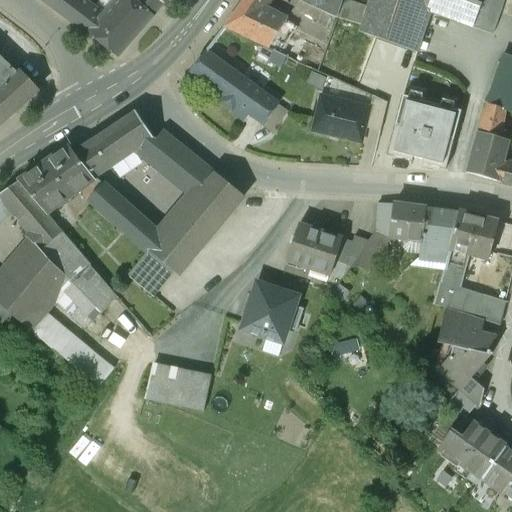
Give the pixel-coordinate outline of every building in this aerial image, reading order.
[(44,0),(65,15),(75,0),(44,0)] [(118,56),(153,17),(133,2),(130,0),(116,0),(101,18),(91,11),(75,0),(65,15),(89,33),(118,56)] [(101,18),(116,0),(100,0),(91,11),(101,18)] [(134,0),(133,2),(153,17),(163,4),(158,0),(134,0)] [(252,0),(244,0),(225,27),(244,37),(245,36),(266,46),(283,19),(263,7),(252,0)] [(281,0),(296,9),(300,2),(299,2),(300,0),(281,0)] [(300,0),(299,2),(300,2),(336,18),(341,5),(331,0),(300,0)] [(343,0),(342,0),(341,5),(336,18),(367,27),(373,9),(343,0)] [(375,0),(373,9),(367,27),(361,45),(383,53),(387,43),(406,50),(418,53),(431,12),(471,27),(481,4),(471,0),(375,0)] [(482,0),(481,4),(471,27),(493,35),(504,0),(482,0)] [(361,45),(367,27),(336,18),(300,2),(296,9),(361,45)] [(269,63),(281,68),(286,57),(274,51),(269,63)] [(191,71),(227,98),(241,79),(205,53),(191,71)] [(511,58),(503,55),(493,85),(511,89),(511,58)] [(17,74),(0,57),(0,124),(39,90),(20,70),(17,74)] [(311,73),(306,86),(320,92),(325,80),(311,73)] [(241,79),(227,98),(264,125),(277,107),(241,79)] [(511,89),(493,85),(486,103),(504,110),(504,111),(511,112),(511,89)] [(312,132),(361,144),(365,127),(369,109),(320,96),(312,132)] [(372,96),(369,109),(365,127),(380,130),(387,103),(372,96)] [(421,163),(445,170),(461,111),(403,96),(387,155),(412,161),(413,157),(422,160),(421,163)] [(473,153),(504,160),(509,141),(499,139),(504,111),(504,110),(486,103),(473,153)] [(277,107),(264,125),(274,133),(287,114),(277,107)] [(122,122),(74,154),(94,178),(137,149),(153,138),(152,137),(136,112),(122,122)] [(165,165),(193,188),(210,169),(163,131),(156,138),(152,136),(152,137),(153,138),(137,149),(160,168),(163,167),(165,165)] [(70,146),(17,182),(45,214),(96,179),(94,178),(74,154),(70,146)] [(467,174),(497,182),(503,163),(504,160),(473,153),(467,174)] [(511,186),(511,165),(503,163),(497,182),(511,186)] [(210,169),(193,188),(157,232),(103,185),(88,201),(147,254),(129,277),(157,301),(244,197),(210,169)] [(61,234),(45,214),(17,182),(0,194),(0,222),(14,212),(31,233),(26,237),(30,240),(0,276),(44,313),(54,302),(74,279),(89,265),(62,233),(61,234)] [(377,204),(376,231),(390,237),(394,205),(394,204),(377,204)] [(425,208),(394,204),(394,205),(390,237),(403,239),(421,241),(425,208)] [(421,241),(450,245),(458,212),(425,208),(421,241)] [(498,223),(458,212),(450,245),(449,248),(469,253),(488,258),(498,223)] [(342,239),(299,224),(286,261),(330,275),(334,261),(342,239)] [(368,242),(356,259),(354,262),(368,273),(390,238),(390,237),(376,231),(368,242)] [(342,239),(334,261),(346,265),(349,257),(356,259),(368,242),(355,237),(353,242),(342,239)] [(408,253),(418,254),(421,241),(403,239),(402,248),(408,253)] [(449,248),(450,245),(421,241),(418,254),(415,267),(404,287),(434,305),(437,294),(449,248)] [(469,253),(449,248),(437,294),(457,299),(459,288),(469,253)] [(117,297),(89,265),(74,279),(54,302),(85,330),(117,297)] [(44,313),(0,276),(0,304),(9,311),(8,312),(11,314),(53,349),(67,333),(44,314),(44,313)] [(327,299),(339,309),(353,290),(340,281),(327,299)] [(278,293),(256,286),(241,330),(266,338),(268,334),(284,339),(288,329),(296,332),(304,309),(295,307),(298,297),(279,290),(278,293)] [(437,294),(434,305),(446,309),(474,318),(481,295),(459,288),(457,299),(437,294)] [(474,318),(479,320),(499,326),(505,303),(481,295),(474,318)] [(360,298),(352,307),(368,321),(376,312),(360,298)] [(0,326),(11,314),(8,312),(9,311),(0,304),(0,326)] [(474,375),(493,354),(491,352),(495,338),(476,333),(479,320),(474,318),(446,309),(437,343),(453,347),(451,355),(447,359),(449,361),(445,377),(459,389),(460,388),(461,389),(474,374),(474,375)] [(67,333),(53,349),(99,387),(112,371),(67,333)] [(211,378),(152,366),(144,402),(203,414),(211,378)] [(480,406),(485,385),(474,375),(474,374),(461,389),(460,388),(459,389),(448,403),(455,410),(465,418),(477,404),(480,406)] [(458,426),(465,418),(455,410),(448,418),(458,426)] [(460,462),(471,447),(446,429),(442,434),(446,437),(439,447),(460,462)] [(505,447),(482,431),(471,447),(460,462),(483,478),(505,447)] [(511,452),(505,447),(483,478),(505,494),(511,484),(511,452)]
